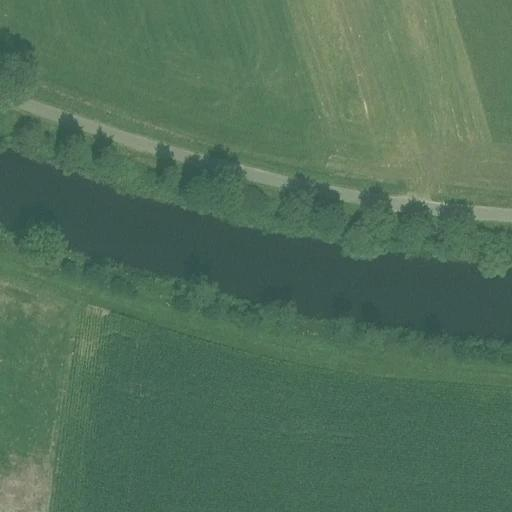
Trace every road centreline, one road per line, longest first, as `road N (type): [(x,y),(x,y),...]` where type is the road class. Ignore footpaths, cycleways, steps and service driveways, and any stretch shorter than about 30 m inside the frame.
road 1 (unclassified): [(511,217),(327,193),(100,135),(0,100)]
road 2 (track): [(511,378),(304,358),(0,267)]
